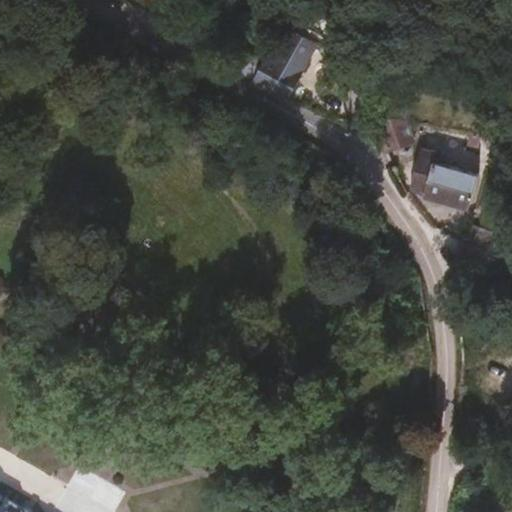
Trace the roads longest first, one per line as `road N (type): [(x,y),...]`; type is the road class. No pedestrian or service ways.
road 1 (unclassified): [(434,511),(445,321),(419,241),(358,155)]
road 2 (unclassified): [(358,155),(80,0)]
road 3 (residential): [(358,155),(356,97),(332,15),(339,0)]
